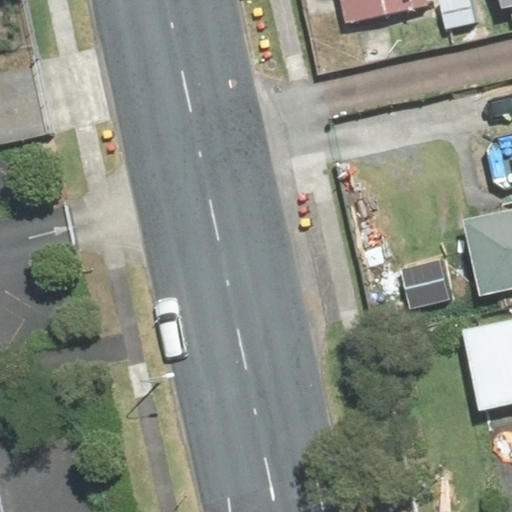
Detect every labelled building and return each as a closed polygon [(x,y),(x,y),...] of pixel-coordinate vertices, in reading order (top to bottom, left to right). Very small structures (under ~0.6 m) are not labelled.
[(427,0),(340,0),(346,26),(429,7),(427,0)] [(511,0),(499,0),(502,9),(511,6),(511,0)] [(511,207),(463,219),(481,300),(511,292),(511,137),(495,141),(487,151),(494,183),(509,190),(511,189),(511,207)] [(511,324),(462,335),(477,410),(511,402),(511,324)] [(0,511),(21,511),(12,464),(0,466),(0,511)]
